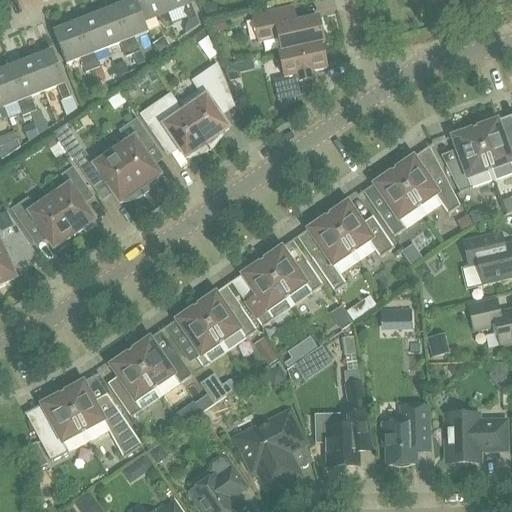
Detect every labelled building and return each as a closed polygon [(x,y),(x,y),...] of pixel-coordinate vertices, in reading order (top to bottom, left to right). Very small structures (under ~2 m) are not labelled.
[(133,0),(134,1),(118,7),(136,54),(140,52),(134,38),(148,33),(144,22),(148,21),(139,0),(133,0)] [(163,0),(139,0),(148,21),(157,17),(159,22),(166,30),(173,27),(168,13),(169,13),(163,0)] [(196,18),(189,0),(163,0),(169,13),(180,8),(182,13),(189,20),(196,18)] [(202,7),(207,19),(218,14),(214,3),(202,7)] [(118,7),(97,16),(110,48),(120,44),(126,58),(133,55),(136,54),(118,7)] [(279,39),(282,52),(282,53),(321,44),(321,45),(324,44),(318,18),(294,23),(290,20),(287,9),(252,17),(258,43),(279,39)] [(97,16),(76,24),(94,70),(100,68),(94,54),(110,48),(97,16)] [(212,36),(227,29),(222,17),(207,23),(212,36)] [(86,74),(94,70),(76,24),(54,33),(66,65),(80,60),(86,74)] [(152,45),(160,56),(171,48),(163,37),(152,45)] [(327,69),(321,45),(321,44),(282,53),(282,52),(279,53),(285,78),(273,81),(278,101),(302,96),(299,84),(313,81),(311,73),(327,69)] [(52,52),(31,60),(44,92),(57,87),(63,102),(70,98),(52,52)] [(136,54),(133,55),(137,67),(145,64),(141,52),(140,52),(136,54)] [(31,60),(11,68),(30,115),(37,112),(31,98),(44,92),(31,60)] [(124,62),(114,67),(118,77),(129,73),(124,62)] [(198,91),(178,105),(210,151),(211,151),(210,150),(215,147),(222,138),(225,132),(229,129),(220,116),(226,112),(220,103),(229,96),(217,64),(192,82),(198,91)] [(11,68),(0,72),(0,98),(4,108),(17,103),(22,117),(30,115),(11,68)] [(94,72),(98,82),(106,79),(102,69),(94,72)] [(178,105),(148,126),(161,146),(171,139),(185,159),(187,158),(193,158),(204,154),(209,151),(210,152),(210,151),(178,105)] [(22,118),(24,123),(31,120),(30,115),(22,118)] [(128,143),(114,152),(144,197),(145,196),(144,195),(149,192),(156,183),(159,178),(161,176),(144,152),(154,146),(137,121),(120,132),(128,143)] [(476,128),(474,129),(494,182),(511,174),(511,135),(503,139),(497,122),(476,129),(476,128)] [(33,123),(23,127),(29,143),(38,136),(33,123)] [(461,162),(446,167),(460,194),(494,182),(474,129),(472,130),(472,131),(452,138),(461,162)] [(43,142),(48,150),(58,145),(52,136),(43,142)] [(5,141),(10,154),(20,148),(15,137),(5,141)] [(84,153),(74,160),(93,187),(103,181),(119,205),(121,203),(127,203),(138,199),(143,196),(144,197),(114,152),(93,166),(84,153)] [(395,170),(393,171),(424,217),(441,206),(447,215),(458,208),(449,194),(452,191),(441,171),(428,180),(413,158),(395,171),(395,170)] [(69,186),(49,200),(74,236),(83,230),(85,234),(96,226),(93,223),(95,222),(77,195),(86,189),(73,169),(62,176),(69,186)] [(392,173),(374,185),(388,207),(377,214),(394,238),(424,217),(393,171),(391,172),(392,173)] [(28,199),(12,210),(25,231),(35,224),(53,250),(54,249),(57,253),(68,246),(65,242),(74,236),(49,200),(35,209),(28,199)] [(506,214),(511,212),(511,202),(511,199),(502,202),(506,214)] [(329,215),(327,216),(359,263),(375,252),(380,259),(395,249),(373,217),(362,225),(347,204),(329,216),(329,215)] [(482,209),(470,213),(474,226),(486,222),(482,209)] [(0,289),(6,287),(5,284),(16,279),(8,262),(15,259),(12,253),(28,245),(6,213),(0,216),(0,289)] [(326,218),(308,231),(322,252),(311,259),(335,294),(347,285),(340,275),(359,263),(327,216),(325,218),(326,218)] [(457,222),(462,233),(473,227),(467,216),(457,222)] [(463,242),(469,268),(479,266),(483,285),(511,278),(511,245),(503,247),(500,234),(463,242)] [(263,261),(261,262),(293,308),(324,287),(307,262),(296,270),(282,249),(264,261),(263,261)] [(257,298),(246,305),(262,329),(293,308),(261,262),(259,263),(260,264),(242,276),(257,298)] [(421,280),(431,273),(425,263),(415,270),(421,280)] [(197,306),(195,307),(227,353),(258,332),(241,308),(230,316),(216,294),(198,307),(197,306)] [(468,307),(474,332),(491,328),(496,331),(500,348),(511,344),(511,311),(500,315),(497,301),(468,307)] [(194,309),(176,321),(200,357),(196,359),(203,370),(227,353),(195,307),(194,308),(194,309)] [(355,307),(346,312),(354,323),(363,318),(355,307)] [(411,309),(381,311),(382,332),(412,331),(411,309)] [(343,339),(345,357),(356,355),(353,337),(343,339)] [(131,351),(129,352),(161,398),(191,378),(182,365),(172,372),(150,340),(132,352),(131,351)] [(128,354),(110,367),(132,399),(122,406),(131,419),(161,398),(129,352),(128,354)] [(270,366),(279,360),(273,352),(264,359),(270,366)] [(287,369),(294,364),(291,359),(284,364),(287,369)] [(496,364),(496,376),(508,375),(508,363),(496,364)] [(267,373),(274,386),(286,380),(280,367),(267,373)] [(343,373),(351,416),(367,413),(360,370),(343,373)] [(207,395),(214,406),(237,390),(230,381),(222,387),(214,375),(200,385),(208,395),(207,395)] [(64,393),(62,394),(88,443),(108,432),(124,460),(142,447),(107,395),(94,403),(83,383),(64,393)] [(60,395),(41,406),(60,440),(49,446),(56,460),(88,443),(62,394),(60,395)] [(214,406),(207,395),(199,401),(206,412),(214,406)] [(383,444),(386,447),(387,466),(415,466),(415,453),(429,453),(428,408),(401,409),(402,420),(398,424),(383,425),(383,444)] [(327,428),(328,468),(359,467),(358,453),(373,451),(367,413),(351,416),(341,417),(343,427),(327,428)] [(240,439),(237,441),(252,471),(257,469),(268,492),(299,477),(287,453),(305,445),(289,415),(257,430),(254,429),(241,436),(240,439)] [(506,451),(506,423),(478,424),(477,416),(447,417),(448,464),(479,464),(478,452),(506,451)] [(30,447),(35,472),(48,465),(36,443),(30,447)] [(149,454),(157,465),(163,461),(160,457),(165,453),(160,446),(149,454)] [(141,473),(145,475),(153,469),(145,458),(135,465),(141,473)] [(245,488),(232,468),(225,458),(219,458),(210,464),(208,472),(212,478),(191,493),(203,511),(236,511),(239,510),(231,499),(245,488)] [(180,511),(174,503),(160,511),(180,511)]
